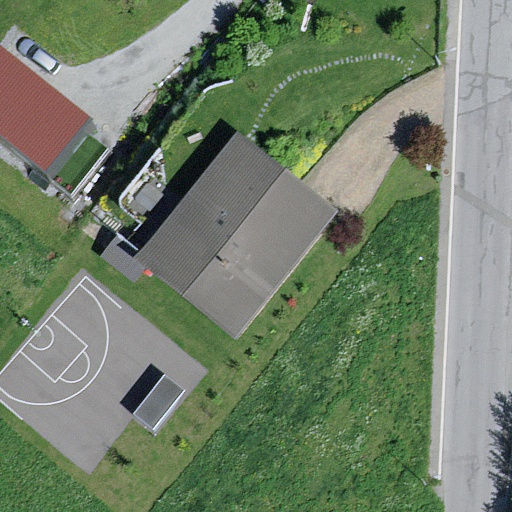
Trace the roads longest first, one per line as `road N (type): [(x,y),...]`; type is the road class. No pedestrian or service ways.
road 1 (residential): [(469,511),(473,265),(490,0)]
road 2 (unknown): [(206,0),(189,23),(145,47),(104,35),(54,0)]
